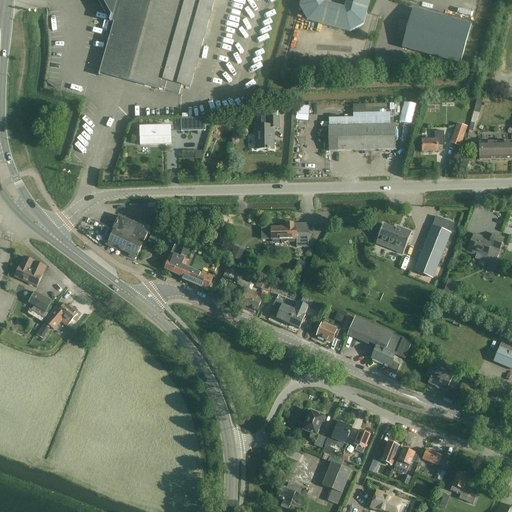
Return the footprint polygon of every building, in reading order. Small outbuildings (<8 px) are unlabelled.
[(95,0),(99,6),(104,4),(111,16),(109,23),(110,23),(110,21),(113,22),(98,76),(99,76),(100,73),(179,95),(181,87),(190,89),(207,31),(215,0),(216,0),(215,0),(95,0)] [(307,21),(349,33),(363,25),(366,13),(370,0),(301,0),(299,7),(307,21)] [(460,65),(471,26),(412,9),(401,49),(460,65)] [(477,99),(473,113),(479,114),(482,101),(480,100),(477,99)] [(353,118),(329,119),(329,128),(330,153),(395,151),(394,126),(390,126),(389,104),(365,105),(353,105),(353,118)] [(261,126),(256,126),(256,150),(273,150),(273,129),(279,129),(279,118),(276,118),(265,118),(261,117),(261,126)] [(181,132),(205,132),(205,127),(204,119),(204,118),(180,119),(181,132)] [(456,124),(450,144),(460,147),(467,127),(456,124)] [(172,127),(140,128),(141,139),(141,146),(145,145),(172,145),(172,127)] [(422,153),(438,153),(438,147),(444,147),(443,132),(434,133),(435,140),(421,141),(422,153)] [(479,160),(511,159),(511,142),(479,143),(479,160)] [(112,231),(105,246),(116,251),(117,249),(127,254),(129,255),(128,257),(134,260),(136,258),(142,245),(143,243),(147,235),(149,230),(144,228),(121,217),(119,216),(112,231)] [(433,279),(455,224),(436,216),(414,272),(433,279)] [(271,229),(261,229),(261,241),(271,240),(280,240),(281,244),(287,242),(287,240),(296,240),(296,248),(309,248),(309,234),(308,234),(296,234),(296,228),(293,228),(293,224),(286,225),(286,228),(271,229)] [(383,225),(377,240),(395,248),(393,251),(402,255),(411,233),(410,233),(401,230),(400,232),(395,230),(383,226),(383,225)] [(152,233),(147,242),(154,245),(158,235),(152,233)] [(474,235),(467,252),(476,256),(475,259),(494,267),(500,251),(499,251),(504,239),(492,234),(489,241),(474,235)] [(169,261),(165,271),(181,278),(185,268),(188,262),(188,261),(190,257),(193,250),(192,249),(184,246),(181,245),(176,243),(171,254),(171,255),(169,261)] [(235,247),(230,257),(240,261),(242,256),(237,254),(239,249),(235,247)] [(181,278),(180,280),(208,292),(214,277),(220,261),(193,250),(190,257),(188,261),(188,262),(185,268),(181,278)] [(36,288),(45,267),(23,257),(13,278),(36,288)] [(244,280),(247,272),(229,265),(222,280),(231,283),(234,276),(244,280)] [(258,279),(254,288),(266,293),(270,284),(258,279)] [(443,293),(454,298),(460,284),(449,280),(443,293)] [(261,295),(248,289),(245,294),(240,305),(257,312),(261,301),(259,300),(261,295)] [(43,323),(48,315),(46,313),(52,303),(34,293),(28,303),(32,305),(27,314),(43,323)] [(275,303),(270,314),(277,318),(276,319),(284,323),(288,325),(297,306),(296,306),(297,304),(293,303),(279,296),(276,301),(275,303)] [(77,316),(64,304),(59,310),(56,307),(48,315),(44,323),(54,331),(61,323),(67,327),(77,316)] [(297,306),(288,325),(299,330),(305,317),(304,316),(308,308),(298,304),(297,307),(297,306)] [(344,323),(341,330),(348,333),(351,326),(354,319),(347,316),(344,323)] [(404,360),(411,343),(392,335),(393,334),(355,318),(348,336),(367,344),(367,343),(377,347),(371,359),(389,367),(394,356),(404,360)] [(330,343),(336,331),(321,325),(316,337),(330,343)] [(499,347),(493,362),(504,367),(511,370),(511,352),(509,351),(506,350),(499,347)] [(427,371),(425,376),(431,378),(428,384),(446,392),(447,389),(452,377),(432,368),(428,367),(427,371)] [(463,383),(459,394),(481,403),(485,394),(486,392),(463,383)] [(317,413),(313,412),(312,413),(311,412),(302,432),(310,435),(309,439),(312,440),(311,442),(315,444),(314,446),(321,449),(325,439),(316,435),(324,418),(317,415),(317,413)] [(345,445),(352,428),(338,422),(335,429),(332,429),(326,444),(323,453),(324,453),(325,454),(330,456),(333,457),(333,456),(335,450),(330,448),(331,446),(335,447),(337,442),(345,445)] [(351,434),(347,443),(354,445),(357,447),(355,451),(362,454),(364,450),(370,435),(359,431),(357,437),(351,434)] [(393,461),(399,447),(388,443),(381,462),(388,465),(390,460),(393,461)] [(410,467),(415,454),(403,449),(398,461),(397,461),(394,471),(402,474),(403,472),(407,473),(409,467),(410,467)] [(438,467),(442,457),(426,450),(422,460),(438,467)] [(324,453),(322,459),(328,461),(327,462),(330,464),(321,487),(329,490),(325,501),(327,502),(337,506),(342,495),(352,472),(342,468),(344,461),(333,456),(333,457),(330,456),(325,454),(324,453)] [(348,462),(350,457),(344,454),(342,460),(348,462)] [(373,461),(368,472),(375,475),(380,464),(373,461)] [(437,470),(434,475),(435,476),(438,477),(437,480),(441,482),(445,473),(442,471),(442,472),(437,470)] [(473,506),(477,496),(463,491),(469,478),(457,473),(452,487),(450,492),(461,496),(459,500),(473,506)] [(408,486),(411,478),(403,475),(400,483),(408,486)] [(303,488),(289,482),(286,488),(281,486),(276,498),(282,501),(280,507),(288,510),(295,493),(300,495),(303,488)] [(385,496),(377,493),(371,508),(380,511),(396,511),(401,502),(391,498),(392,497),(386,495),(385,496)] [(440,503),(438,507),(445,509),(446,506),(450,496),(444,494),(440,503)]
